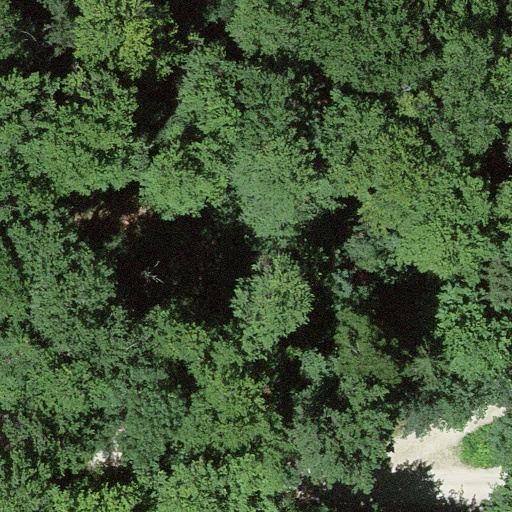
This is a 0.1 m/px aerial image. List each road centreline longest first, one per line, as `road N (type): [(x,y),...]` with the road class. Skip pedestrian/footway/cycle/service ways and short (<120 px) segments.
road 1 (track): [(0,249),(139,205),(422,71),(511,44)]
road 2 (track): [(345,481),(0,425)]
road 3 (track): [(511,390),(411,431),(345,481)]
road 4 (track): [(511,481),(345,481)]
